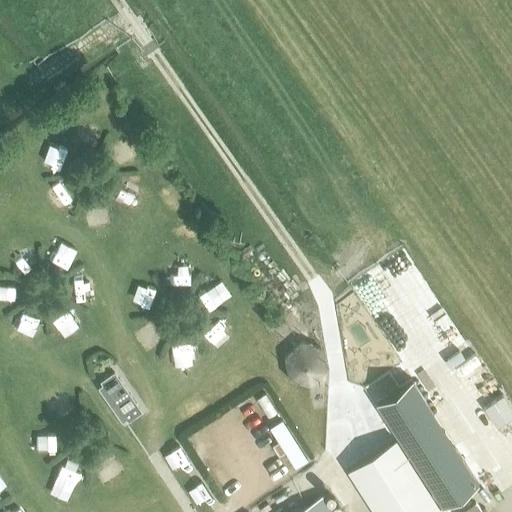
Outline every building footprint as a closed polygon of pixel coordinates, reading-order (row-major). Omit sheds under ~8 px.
[(288,313),(270,329),(285,347),(303,331),(288,313)] [(284,356),(288,379),(310,386),(326,372),(321,348),(302,339),(284,356)] [(114,370),(101,379),(128,418),(141,409),(114,370)] [(420,472),(456,448),(412,380),(375,404),(420,472)] [(395,438),(348,469),(375,511),(431,511),(440,507),(395,438)] [(456,448),(420,472),(441,506),(478,482),(456,448)] [(334,511),(323,494),(295,511),(334,511)] [(459,511),(480,511),(482,511),(475,501),(459,511)]
